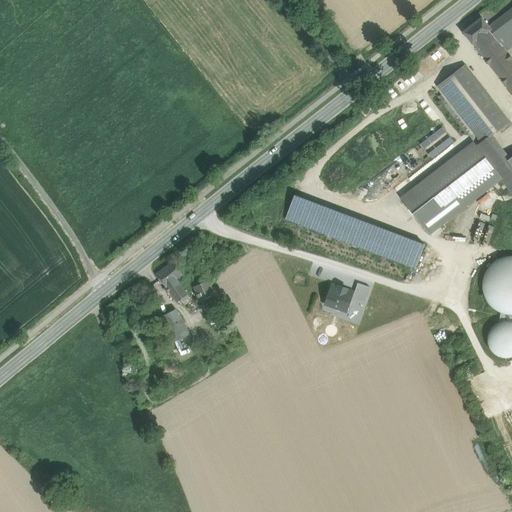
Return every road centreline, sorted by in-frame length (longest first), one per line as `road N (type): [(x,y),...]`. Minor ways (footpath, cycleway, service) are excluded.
road 1 (secondary): [(473,0),(0,378)]
road 2 (track): [(484,310),(213,226),(201,215)]
